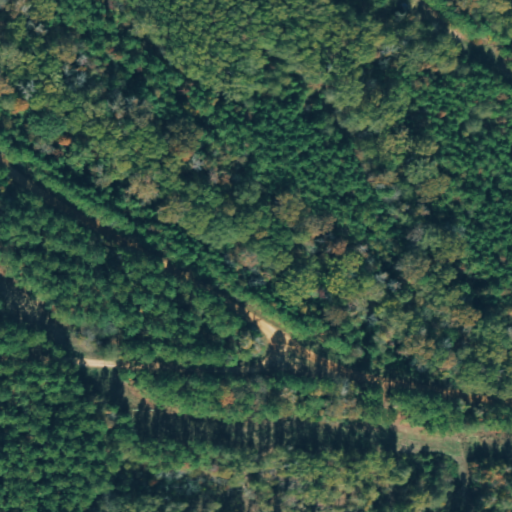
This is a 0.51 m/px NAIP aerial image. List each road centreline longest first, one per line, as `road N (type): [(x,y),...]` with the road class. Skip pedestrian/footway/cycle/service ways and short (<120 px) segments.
road 1 (residential): [(511,400),(293,364),(196,282),(56,206),(0,155)]
road 2 (track): [(293,364),(209,369),(0,357)]
